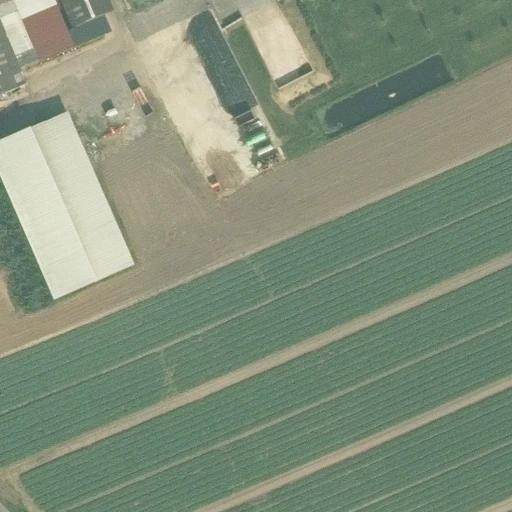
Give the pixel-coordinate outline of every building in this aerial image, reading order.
[(0,0),(0,8),(14,2),(19,0),(0,0)] [(59,0),(19,0),(14,2),(33,48),(14,57),(20,71),(79,47),(72,31),(59,0)] [(112,11),(107,0),(59,0),(72,31),(99,20),(113,14),(112,11)] [(107,0),(112,11),(138,0),(107,0)] [(14,2),(0,8),(0,24),(14,57),(33,48),(14,2)] [(99,20),(72,31),(79,47),(105,36),(99,20)] [(0,24),(0,97),(26,86),(20,71),(14,57),(0,24)] [(65,119),(0,147),(0,173),(55,300),(130,267),(65,119)]
